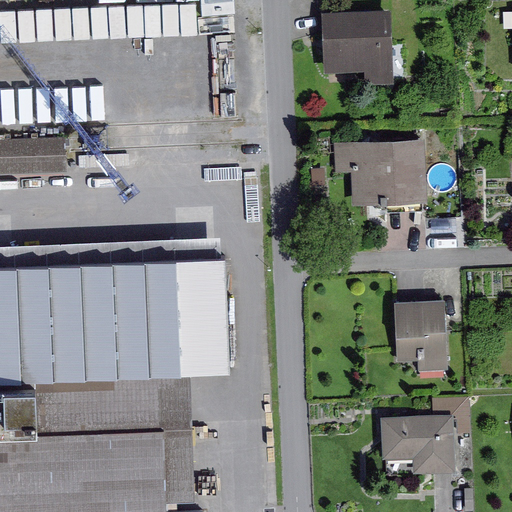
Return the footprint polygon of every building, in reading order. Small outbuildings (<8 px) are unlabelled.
[(391,6),(334,9),(337,67),(395,63),(391,6)] [(356,140),(362,201),(434,195),(428,133),(356,140)] [(73,137),(0,139),(0,195),(75,193),(73,137)] [(224,235),(0,245),(0,511),(174,511),(168,370),(230,367),(224,235)] [(452,297),(404,301),(409,360),(456,356),(452,297)] [(461,410),(388,416),(392,465),(465,460),(461,410)]
